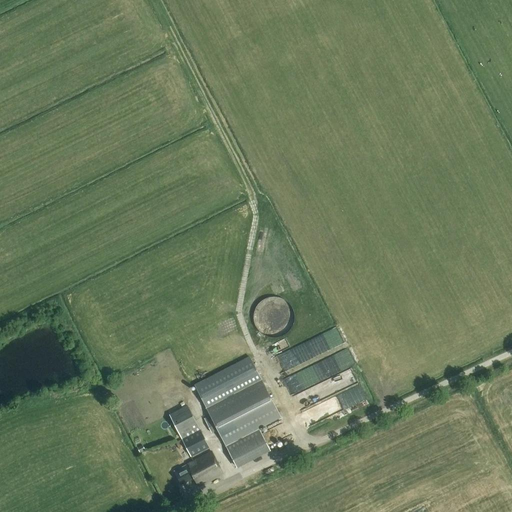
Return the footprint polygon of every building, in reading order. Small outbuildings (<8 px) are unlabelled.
[(291,300),(263,298),(261,329),(289,331),(291,300)] [(355,405),(368,400),(364,390),(353,388),(361,384),(354,366),(358,365),(352,349),(308,367),(314,380),(312,388),(300,393),(303,402),(301,403),(303,407),(304,407),(313,404),(315,410),(324,412),(326,411),(327,414),(332,412),(333,407),(335,411),(342,408),(345,415),(353,412),(354,408),(346,406),(354,403),(355,405)] [(258,428),(280,416),(249,356),(193,385),(210,418),(204,421),(211,435),(217,432),(224,445),(258,428)] [(191,457),(209,447),(187,405),(169,415),(181,438),(174,442),(178,450),(185,446),(191,457)] [(270,451),(258,428),(224,445),(236,468),(270,451)] [(198,487),(223,474),(212,452),(175,471),(182,485),(194,479),(198,487)]
